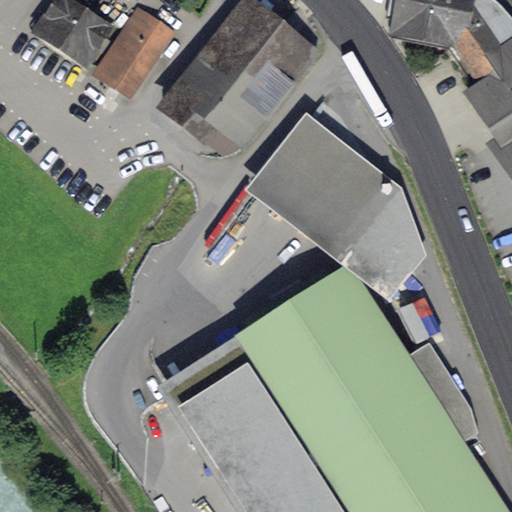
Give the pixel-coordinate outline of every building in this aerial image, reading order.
[(511,27),(498,10),(484,0),(391,0),(389,10),(400,12),(396,33),(452,44),(451,52),(460,54),(485,90),(476,96),(507,142),(502,145),(511,159),(511,27)] [(106,34),(59,2),(39,32),(87,63),(96,49),(101,52),(107,43),(102,40),(106,34)] [(242,147),(313,55),(247,4),(163,112),(197,138),(210,122),(242,147)] [(142,72),(145,73),(170,35),(139,15),(99,76),(127,95),(142,72)] [(254,188),(388,294),(416,259),(394,201),(302,128),(254,188)] [(169,396),(243,511),(484,511),(338,286),(169,396)]
